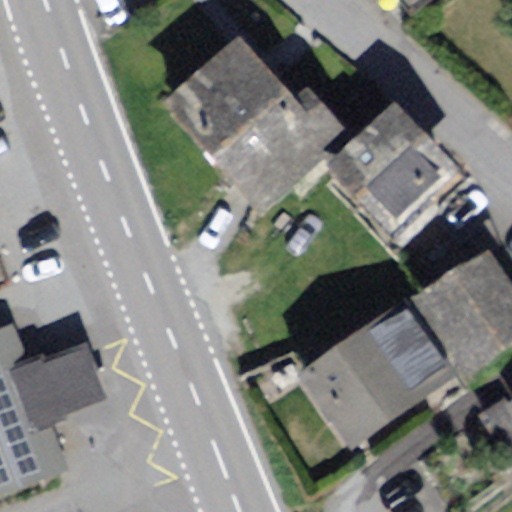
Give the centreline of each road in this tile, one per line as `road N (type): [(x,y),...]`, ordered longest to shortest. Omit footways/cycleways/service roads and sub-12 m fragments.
road 1 (primary): [(239,511),(44,0)]
road 2 (residential): [(511,171),(318,0)]
